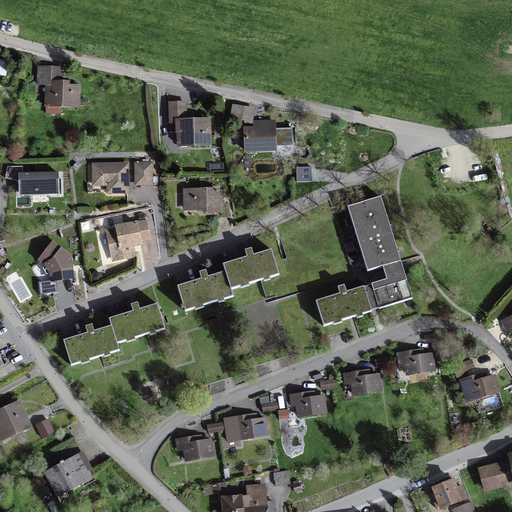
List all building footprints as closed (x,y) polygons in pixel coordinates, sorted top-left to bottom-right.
[(12,65),(0,62),(0,77),(9,80),(12,65)] [(47,83),(46,113),(60,114),(60,107),(78,107),(79,87),(68,87),(68,83),(51,83),(51,68),(41,68),(41,83),(47,83)] [(209,145),(208,121),(193,121),(193,119),(186,119),(185,103),(169,104),(171,132),(179,131),(180,146),(209,145)] [(251,122),(253,111),(234,107),(232,115),(251,122)] [(275,147),(274,122),(262,122),(262,129),(245,130),(246,151),(256,151),(256,148),(275,147)] [(108,184),(108,192),(128,192),(127,164),(93,165),(94,185),(108,184)] [(5,179),(19,178),(19,181),(23,181),(24,195),(59,194),(59,173),(23,174),(22,167),(8,167),(5,179)] [(217,218),(231,217),(228,202),(218,202),(218,190),(185,191),(186,209),(205,209),(205,212),(217,212),(217,218)] [(347,208),(367,272),(383,267),(401,262),(381,197),(347,208)] [(140,240),(149,239),(145,221),(117,227),(118,229),(108,231),(113,260),(124,258),(123,254),(133,252),(132,246),(141,244),(140,240)] [(53,244),(34,269),(41,282),(72,278),(70,257),(53,244)] [(225,272),(231,290),(279,275),(271,250),(253,255),(251,249),(245,251),(247,257),(223,265),(225,272)] [(371,285),(364,287),(371,311),(412,299),(401,262),(383,267),(387,280),(371,285)] [(233,297),(231,290),(225,272),(208,277),(206,271),(199,273),(201,279),(177,287),(185,312),(233,297)] [(371,311),(364,287),(346,292),(344,285),(338,287),(340,294),(316,302),(324,326),(372,312),(371,311)] [(111,326),(117,344),(165,329),(157,304),(140,310),(137,303),(131,305),(133,312),(109,319),(111,326)] [(71,366),(119,351),(117,344),(111,326),(94,331),(92,325),(85,327),(87,333),(63,341),(71,366)] [(432,342),(433,350),(448,348),(447,340),(432,342)] [(397,354),(399,370),(407,368),(408,375),(434,371),(431,354),(423,355),(422,350),(419,351),(419,350),(397,354)] [(375,360),(377,368),(391,365),(390,358),(375,360)] [(453,366),(457,378),(461,376),(460,372),(474,367),(472,360),(453,366)] [(352,383),(354,395),(380,391),(378,375),(370,376),(369,371),(354,372),(345,374),(346,384),(352,383)] [(467,401),(473,399),(473,400),(499,392),(494,376),(485,378),(484,373),(481,374),(461,380),(467,401)] [(320,382),(322,389),(336,387),(335,380),(320,382)] [(297,405),(299,417),(325,413),(323,396),(315,397),(314,392),(299,394),(290,396),(291,406),(297,405)] [(262,404),(263,412),(278,410),(277,402),(262,404)] [(12,438),(22,434),(23,431),(22,429),(28,426),(18,405),(0,412),(0,432),(0,433),(0,439),(1,441),(10,437),(12,438)] [(257,420),(256,415),(224,419),(228,441),(267,436),(264,419),(257,420)] [(207,425),(209,433),(223,430),(222,423),(207,425)] [(201,436),(177,440),(178,446),(184,445),(187,461),(213,457),(210,440),(201,441),(201,436)] [(91,479),(85,468),(89,466),(86,460),(85,460),(73,437),(48,450),(57,466),(44,472),(57,497),(91,479)] [(511,483),(511,467),(510,460),(486,467),(487,470),(480,472),(486,491),(511,483)] [(276,486),(290,484),(288,471),(274,474),(276,486)] [(432,496),(437,509),(466,498),(462,486),(457,488),(453,480),(433,488),(436,494),(432,496)] [(214,484),(215,492),(227,489),(225,482),(214,484)] [(223,498),(223,511),(273,511),(273,501),(267,502),(265,487),(247,489),(248,496),(223,498)] [(454,510),(454,511),(475,511),(472,503),(454,510)]
